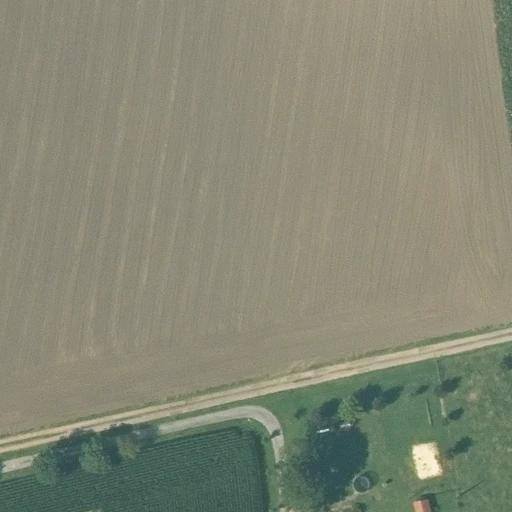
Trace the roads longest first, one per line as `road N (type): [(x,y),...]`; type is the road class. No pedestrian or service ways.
road 1 (track): [(0,447),(511,334)]
road 2 (residential): [(0,466),(266,407)]
